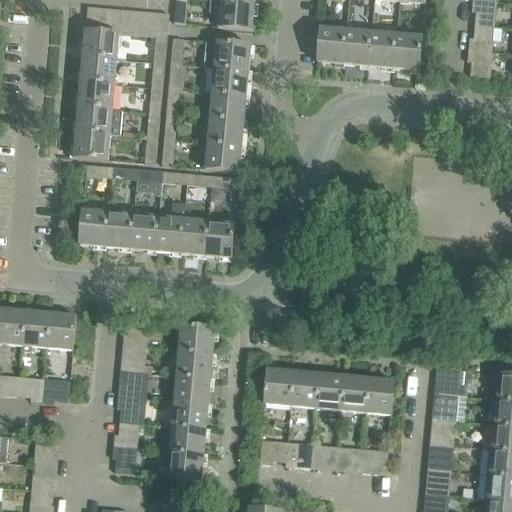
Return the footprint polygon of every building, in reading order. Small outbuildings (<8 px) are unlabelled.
[(174,27),(185,28),(188,2),(176,1),(174,27)] [(475,29),(495,30),(497,5),(473,3),(472,16),(476,16),(475,29)] [(219,30),(253,33),(255,8),(221,5),(219,30)] [(87,11),(85,34),(97,35),(99,12),(87,11)] [(99,12),(97,35),(109,36),(111,13),(99,12)] [(109,36),(119,37),(120,37),(122,14),(111,13),(109,36)] [(122,14),(120,37),(132,38),(133,30),(134,15),(122,14)] [(133,30),(132,38),(144,39),(146,16),(134,15),(133,30)] [(150,40),(155,40),(157,17),(146,16),(144,39),(150,40)] [(157,17),(155,40),(167,41),(169,18),(157,17)] [(473,42),(469,42),(468,53),(493,56),(495,30),(475,29),(473,42)] [(320,30),(317,65),(343,68),(346,33),(320,30)] [(343,68),(368,70),(371,35),(346,33),(343,68)] [(85,34),(82,59),(117,62),(119,37),(109,36),(97,35),(85,34)] [(371,35),(368,70),(393,72),(397,37),(371,35)] [(397,37),(393,72),(419,75),(422,40),(397,37)] [(154,52),(153,66),(165,66),(167,41),(155,40),(154,52)] [(214,72),(249,75),(252,49),(217,46),(214,72)] [(471,66),(470,80),(490,82),(493,56),(468,53),(467,66),(471,66)] [(82,59),(80,84),(115,87),(117,62),(82,59)] [(153,66),(151,91),(162,92),(165,66),(153,66)] [(212,97),(247,100),(249,75),(214,72),(212,97)] [(80,84),(78,110),(112,113),(115,87),(80,84)] [(151,91),(149,116),(160,117),(162,92),(151,91)] [(168,93),(167,106),(166,118),(178,119),(180,94),(168,93)] [(209,122),(244,125),(247,100),(212,97),(209,122)] [(78,110),(76,135),(110,138),(112,113),(78,110)] [(149,116),(147,141),(158,142),(160,117),(149,116)] [(164,143),(176,144),(178,119),(166,118),(164,143)] [(207,147),(242,150),(244,125),(209,122),(207,147)] [(76,135),(74,161),(108,164),(110,138),(76,135)] [(147,141),(145,167),(155,168),(158,142),(147,141)] [(161,169),(173,170),(176,144),(164,143),(161,169)] [(204,173),(239,176),(242,150),(207,147),(204,173)] [(87,168),(86,180),(111,182),(113,170),(87,168)] [(111,182),(137,185),(138,173),(113,170),(111,182)] [(137,185),(162,187),(163,175),(138,173),(137,185)] [(162,187),(187,189),(188,177),(163,175),(162,187)] [(187,189),(212,191),(213,179),(188,177),(187,189)] [(213,179),(212,191),(238,193),(239,181),(213,179)] [(181,258),(184,223),(185,208),(173,207),(171,222),(159,220),(155,256),(181,258)] [(83,214),(79,249),(105,251),(108,216),(83,214)] [(105,251),(130,253),(134,218),(108,216),(105,251)] [(130,253),(155,256),(159,220),(134,218),(130,253)] [(181,258),(206,260),(209,225),(184,223),(181,258)] [(209,225),(206,260),(232,262),(235,227),(209,225)] [(1,313),(0,319),(0,348),(22,350),(26,315),(1,313)] [(51,318),(26,315),(22,350),(47,353),(51,318)] [(76,320),(51,318),(47,353),(73,355),(76,320)] [(123,350),(147,352),(149,326),(129,324),(128,338),(124,338),(123,350)] [(181,329),(179,355),(213,358),(216,332),(181,329)] [(124,376),(145,377),(147,352),(123,350),(122,362),(125,363),(124,376)] [(179,355),(177,380),(211,383),(213,358),(179,355)] [(294,375),(268,373),(265,408),(290,410),(294,375)] [(435,398),(459,400),(461,375),(441,373),(439,386),(436,385),(435,398)] [(294,375),(290,410),(316,412),(319,378),(294,375)] [(118,400),(142,403),(145,377),(124,376),(123,388),(119,388),(118,400)] [(20,381),(0,378),(0,402),(4,403),(5,399),(18,401),(20,381)] [(319,378),(316,412),(341,415),(344,380),(319,378)] [(511,379),(499,378),(496,404),(511,405),(511,379)] [(177,380),(174,405),(209,408),(211,383),(177,380)] [(369,382),(344,380),(341,415),(366,417),(369,382)] [(45,383),(20,381),(18,401),(31,402),(31,406),(43,407),(45,383)] [(392,419),(395,385),(369,382),(366,417),(392,419)] [(71,385),(45,383),(43,407),(54,408),(55,404),(69,405),(71,385)] [(436,424),(456,425),(459,400),(435,398),(434,409),(437,410),(436,424)] [(120,426),(140,427),(142,403),(118,400),(117,412),(121,413),(120,426)] [(511,405),(496,404),(494,429),(511,430),(511,405)] [(174,405),(172,430),(206,434),(209,408),(174,405)] [(430,448),(454,450),(456,425),(436,424),(435,436),(431,435),(430,448)] [(114,450),(138,452),(140,427),(120,426),(119,439),(115,438),(114,450)] [(511,430),(494,429),(492,454),(511,455),(511,430)] [(172,430),(170,455),(204,458),(206,434),(172,430)] [(0,466),(7,467),(9,441),(0,440),(0,466)] [(36,443),(34,469),(58,471),(59,456),(55,456),(56,445),(36,443)] [(262,443),(260,468),(273,469),(273,465),(286,466),(288,446),(262,443)] [(313,448),(288,446),(286,466),(299,467),(299,471),(310,472),(313,448)] [(338,450),(313,448),(310,472),(323,473),(324,469),(336,470),(338,450)] [(432,474),(452,476),(454,450),(430,448),(429,459),(433,460),(432,474)] [(115,476),(135,478),(138,452),(114,450),(113,462),(117,463),(115,476)] [(363,453),(338,450),(336,470),(349,472),(349,476),(361,477),(363,453)] [(386,476),(389,455),(363,453),(361,477),(373,478),(374,475),(386,476)] [(511,456),(492,454),(490,479),(511,481),(511,456)] [(204,459),(170,455),(167,481),(202,484),(204,459)] [(34,469),(32,494),(51,496),(52,483),(57,483),(58,471),(34,469)] [(425,499),(449,501),(452,476),(432,474),(430,486),(427,485),(425,499)] [(511,481),(490,479),(487,504),(511,506),(511,481)] [(32,494),(29,511),(53,511),(54,510),(50,509),(51,496),(32,494)] [(427,511),(448,511),(449,501),(425,499),(424,510),(428,510),(427,511)]
